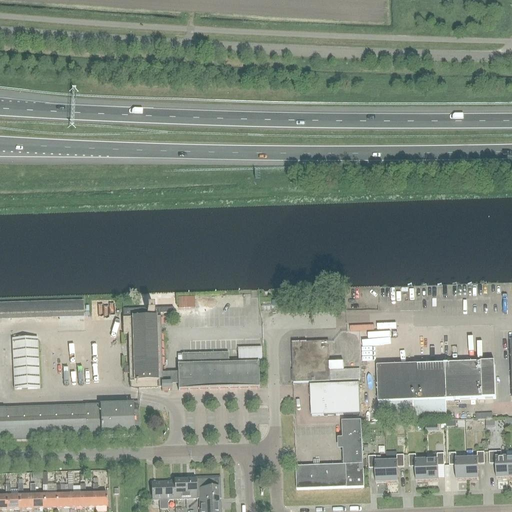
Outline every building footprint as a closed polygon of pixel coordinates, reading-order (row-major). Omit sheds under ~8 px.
[(0,319),(59,318),(84,317),(83,302),(0,304),(0,319)] [(128,335),(129,368),(124,368),(124,374),(129,374),(130,389),(137,390),(137,391),(138,391),(138,390),(162,389),(162,385),(171,385),(171,380),(178,380),(178,391),(259,389),(259,363),(229,364),(228,354),(182,355),(182,365),(177,365),(178,373),(162,374),(160,314),(172,314),(172,309),(154,310),(154,309),(147,309),(147,310),(123,310),(123,335),(128,335)] [(39,389),(37,340),(37,339),(12,340),(14,390),(39,389)] [(344,364),(329,364),(329,342),(292,344),(293,384),(361,381),(361,370),(344,370),(344,364)] [(496,399),(495,363),(377,367),(378,404),(387,403),(388,422),(446,420),(446,401),(496,399)] [(359,385),(310,386),(311,417),(360,416),(359,385)] [(140,438),(138,403),(117,403),(117,406),(101,406),(102,439),(140,438)] [(69,407),(70,432),(54,433),(54,441),(102,439),(101,406),(69,407)] [(21,422),(21,430),(5,430),(6,442),(54,441),(54,433),(70,432),(69,407),(20,409),(21,422)] [(21,430),(21,422),(5,422),(5,410),(0,409),(0,442),(6,442),(5,430),(21,430)] [(5,410),(5,422),(21,422),(20,409),(5,410)] [(297,491),(365,489),(363,472),(362,424),(344,425),(344,429),(343,429),(343,436),(344,436),(345,442),(340,443),(341,449),(345,448),(345,455),(344,455),(344,462),(345,462),(346,466),(296,467),(296,472),(297,491)] [(476,459),(466,459),(467,480),(478,480),(477,465),(484,465),(483,452),(476,453),(476,459)] [(508,480),(508,479),(507,458),(501,458),(501,452),(489,453),(489,465),(496,465),(496,480),(508,480)] [(455,459),(455,453),(448,454),(449,466),(455,466),(456,481),(467,480),(466,459),(455,459)] [(436,460),(426,461),(426,482),(438,482),(437,467),(443,466),(443,454),(436,454),(436,460)] [(415,461),(415,455),(408,455),(408,468),(415,467),(415,482),(426,482),(426,461),(415,461)] [(396,462),(385,462),(386,484),(397,483),(397,468),(403,468),(403,456),(396,456),(396,462)] [(375,463),(375,457),(368,457),(368,469),(374,469),(375,484),(386,484),(385,462),(375,463)] [(72,496),(72,486),(72,476),(67,476),(68,486),(68,496),(69,496),(69,509),(82,509),(81,495),(80,495),(72,496)] [(199,511),(221,511),(221,504),(218,504),(218,500),(221,500),(220,478),(189,479),(189,481),(174,482),(174,483),(174,501),(199,500),(199,511)] [(164,510),(163,483),(151,484),(152,501),(159,501),(159,510),(164,510)] [(174,501),(174,483),(163,483),(164,510),(168,510),(167,501),(174,501)] [(92,486),(93,495),(94,495),(94,509),(107,508),(107,507),(107,495),(98,495),(97,485),(92,486)] [(7,511),(19,511),(19,497),(18,497),(10,497),(10,486),(5,487),(5,497),(6,497),(7,511)] [(18,486),(18,497),(19,497),(19,511),(32,510),(31,497),(30,497),(23,497),(22,486),(18,486)] [(32,510),(44,510),(44,496),(43,496),(35,497),(35,486),(30,486),(30,497),(31,497),(32,510)] [(69,509),(69,496),(68,496),(60,496),(60,486),(55,487),(55,496),(56,496),(57,510),(69,509)] [(82,509),(94,509),(94,495),(93,495),(85,495),(85,486),(80,486),(80,495),(81,495),(82,509)] [(43,487),(43,496),(44,496),(44,510),(57,510),(56,496),(55,496),(48,496),(47,487),(43,487)]
